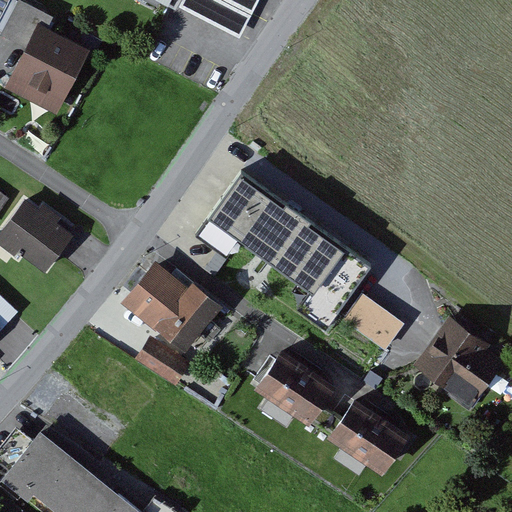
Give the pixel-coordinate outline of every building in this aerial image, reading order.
[(0,0),(0,28),(1,29),(15,1),(12,0),(0,0)] [(263,0),(190,0),(189,2),(246,33),(263,0)] [(390,48),(345,10),(313,49),(305,43),(274,81),(328,125),(390,48)] [(83,46),(42,25),(9,88),(51,109),(83,46)] [(382,174),(349,147),(332,168),(364,195),(382,174)] [(286,191),(242,158),(223,183),(216,178),(190,212),(240,251),(286,191)] [(0,209),(8,198),(0,191),(0,209)] [(79,231),(32,195),(0,236),(46,273),(79,231)] [(190,288),(156,261),(124,300),(186,350),(223,304),(195,282),(190,288)] [(400,324),(377,308),(351,345),(374,361),(400,324)] [(510,356),(454,314),(414,371),(470,411),(510,356)] [(190,362),(151,337),(144,348),(137,358),(176,383),(190,362)] [(335,382),(288,346),(261,382),(307,418),(335,382)] [(150,392),(112,361),(85,393),(123,425),(150,392)] [(219,423),(185,388),(168,405),(202,439),(219,423)] [(409,432),(357,395),(330,434),(382,471),(409,432)] [(112,439),(88,423),(84,428),(80,435),(104,451),(112,439)] [(137,511),(40,435),(5,480),(45,511),(137,511)]
